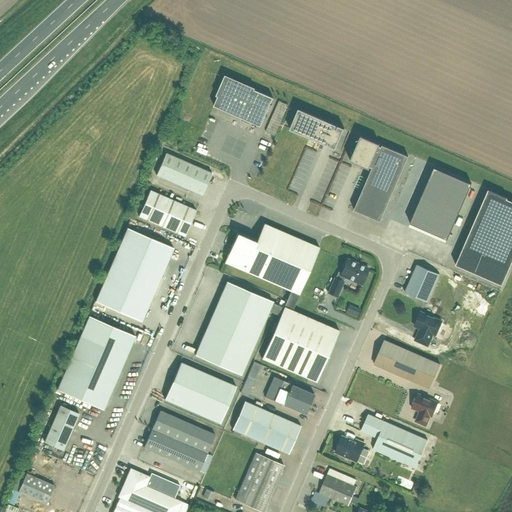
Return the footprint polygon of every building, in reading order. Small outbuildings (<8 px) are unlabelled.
[(272,98),(225,77),(213,106),(260,126),(272,98)] [(289,106),(280,102),(267,132),(275,136),(289,106)] [(290,130),(335,149),(344,129),(298,109),(290,130)] [(370,167),(372,168),(354,210),(380,222),(408,157),(382,145),(381,147),(379,146),(380,145),(361,136),(350,161),(369,169),(370,167)] [(211,173),(165,153),(155,175),(201,195),(211,173)] [(434,168),(410,223),(447,239),(471,184),(434,168)] [(195,210),(149,190),(138,216),(184,236),(195,210)] [(455,265),(502,285),(511,261),(511,201),(488,191),(455,265)] [(450,257),(454,246),(396,222),(391,235),(396,237),(394,242),(413,250),(417,239),(433,246),(429,256),(443,262),(446,255),(450,257)] [(272,303),(272,302),(226,282),(194,355),(240,375),(268,311),(279,316),(260,358),(315,382),(338,331),(291,310),(319,248),(263,224),(255,242),(236,234),(224,263),(225,263),(290,291),(283,308),(272,303)] [(173,248),(126,228),(94,302),(141,322),(173,248)] [(368,268),(346,259),(340,273),(337,272),(334,278),(328,293),(336,297),(342,282),(342,281),(344,277),(361,284),(368,268)] [(439,274),(417,265),(405,292),(427,302),(439,274)] [(442,321),(420,312),(414,326),(420,329),(415,340),(428,346),(433,334),(436,335),(442,321)] [(134,337),(88,317),(56,390),(102,410),(134,337)] [(440,364),(384,340),(374,365),(429,389),(440,364)] [(254,362),(247,378),(254,381),(261,365),(254,362)] [(235,386),(180,363),(164,399),(219,423),(235,386)] [(314,394),(273,377),(264,397),(305,415),(314,394)] [(438,403),(418,394),(411,408),(420,412),(415,421),(426,426),(430,416),(432,417),(438,403)] [(300,426),(244,401),(231,430),(288,454),(300,426)] [(78,414),(59,406),(43,443),(62,451),(78,414)] [(151,429),(206,453),(214,435),(159,411),(151,429)] [(428,440),(368,414),(361,431),(377,438),(373,449),(416,468),(428,440)] [(198,472),(206,453),(151,429),(143,448),(198,472)] [(355,442),(342,436),(335,452),(357,462),(365,444),(356,440),(355,442)] [(262,511),(283,466),(255,453),(234,500),(261,511),(262,511)] [(330,468),(327,474),(319,493),(348,506),(357,487),(354,485),(356,480),(330,468)] [(149,477),(129,469),(117,497),(151,511),(177,511),(182,502),(145,486),(149,477)] [(25,474),(19,472),(11,490),(17,492),(17,493),(45,505),(54,486),(25,474)] [(215,493),(206,489),(203,496),(212,500),(215,493)]
